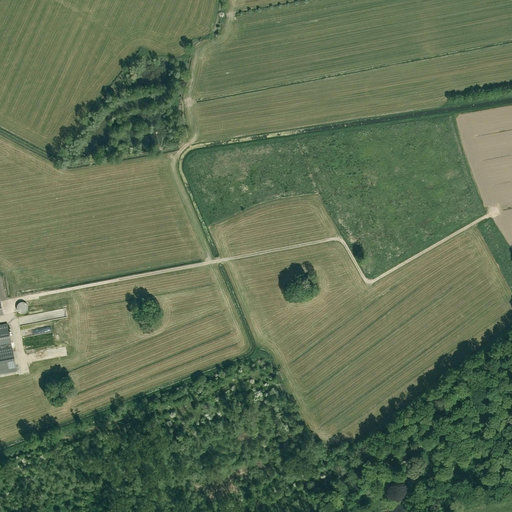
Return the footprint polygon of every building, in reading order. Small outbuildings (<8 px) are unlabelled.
[(7,300),(37,296),(35,283),(5,287),(7,300)] [(50,301),(31,304),(32,310),(51,307),(50,301)] [(17,305),(17,314),(27,313),(27,304),(17,305)] [(65,309),(44,313),(44,315),(35,317),(36,322),(67,317),(65,309)] [(0,373),(16,371),(7,324),(0,325),(0,373)] [(60,348),(60,352),(41,353),(42,360),(66,358),(65,348),(60,348)]
